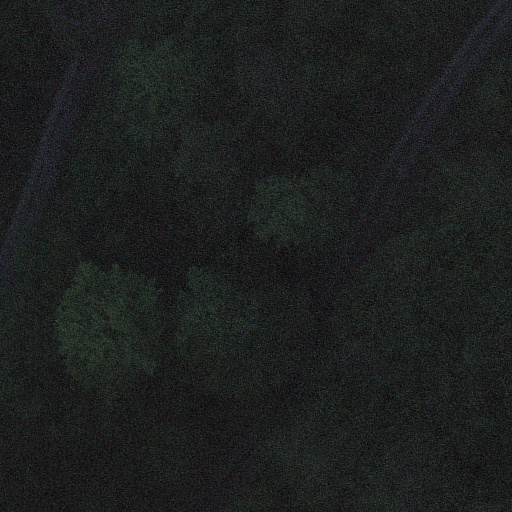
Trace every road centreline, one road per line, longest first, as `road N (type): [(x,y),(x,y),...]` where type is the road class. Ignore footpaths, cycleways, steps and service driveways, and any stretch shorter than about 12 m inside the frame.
road 1 (track): [(198,511),(274,418),(393,181),(511,9)]
road 2 (track): [(0,277),(115,0)]
